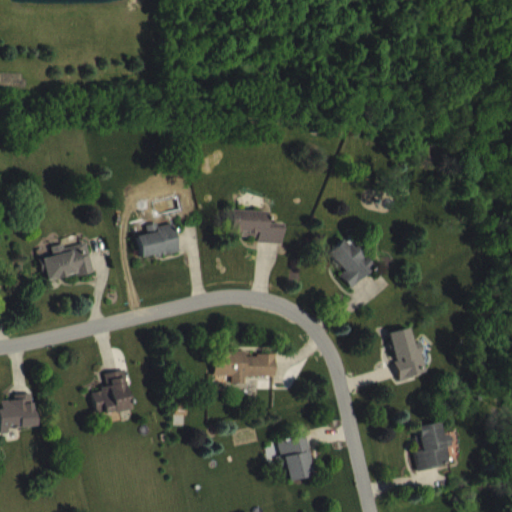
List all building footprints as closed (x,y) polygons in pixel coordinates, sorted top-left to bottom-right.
[(281,221),(279,241),(253,239),(254,234),(223,232),(224,224),(217,224),(220,206),(265,208),(264,221),(281,221)] [(133,233),(138,254),(151,251),(152,255),(165,252),(164,248),(167,248),(168,250),(177,248),(170,220),(155,223),(154,219),(143,222),(144,230),(133,233)] [(270,226),(233,225),(232,251),(260,252),(259,257),(284,258),(285,238),(270,238),(270,226)] [(340,268),(336,272),(348,285),(370,264),(358,249),(361,246),(349,233),(343,239),(338,235),(324,249),(340,268)] [(176,238),(161,241),(160,237),(149,240),(150,248),(139,251),(144,272),(159,269),(159,272),(182,266),(176,238)] [(38,255),(44,276),(55,274),(56,275),(64,273),(64,271),(74,268),(75,272),(91,268),(83,240),(61,245),(60,241),(48,244),(50,252),(38,255)] [(357,264),(345,253),(330,268),(347,285),(342,290),(355,303),(377,279),(359,262),(357,264)] [(44,273),(49,295),(78,289),(79,291),(97,287),(90,257),(67,263),(66,259),(54,261),(56,271),(44,273)] [(384,329),(392,355),(393,356),(394,358),(391,358),(397,379),(410,375),(409,373),(423,369),(418,350),(420,350),(417,339),(410,341),(406,324),(384,329)] [(210,372),(228,372),(228,380),(242,380),(242,372),(271,373),(272,351),(254,350),(254,354),(243,353),(243,348),(210,347),(210,372)] [(88,390),(93,411),(127,405),(121,380),(125,379),(122,366),(101,370),(103,382),(97,384),(98,387),(88,390)] [(216,390),(235,390),(234,398),(249,398),(249,391),(277,391),(278,370),(248,369),(248,366),(217,366),(216,390)] [(107,388),(110,403),(94,406),(99,430),(133,424),(126,384),(107,388)] [(0,431),(0,396),(12,396),(11,392),(29,390),(31,408),(33,408),(34,423),(17,425),(16,413),(13,413),(13,425),(6,426),(6,429),(5,431),(0,431)] [(5,449),(12,448),(12,444),(40,441),(36,408),(17,410),(17,414),(1,416),(5,449)] [(409,448),(413,468),(438,462),(438,460),(447,458),(444,445),(449,442),(447,432),(440,434),(436,419),(413,423),(415,432),(414,432),(417,447),(409,448)] [(285,477),(282,464),(276,465),(273,454),(277,453),(274,438),(283,436),(282,428),(302,424),(311,464),(307,464),(309,472),(285,477)] [(420,485),(454,478),(450,461),(455,460),(453,449),(446,450),(443,436),(420,441),(424,465),(416,466),(420,485)]
